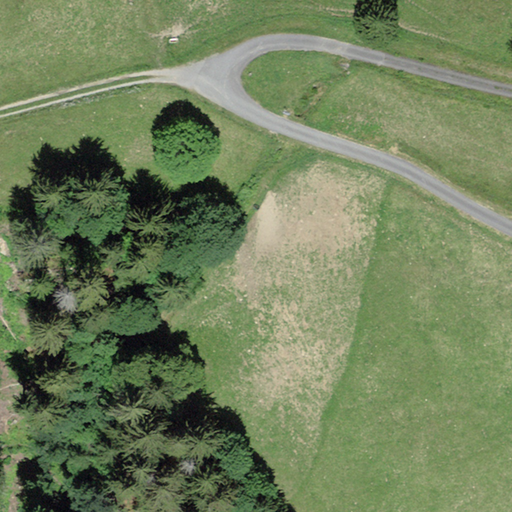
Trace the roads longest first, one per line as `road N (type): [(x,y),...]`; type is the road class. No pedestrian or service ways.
road 1 (unclassified): [(511,229),(384,160),(240,109),(224,81),(243,50),(286,38),(511,93)]
road 2 (track): [(0,107),(131,77),(224,71)]
